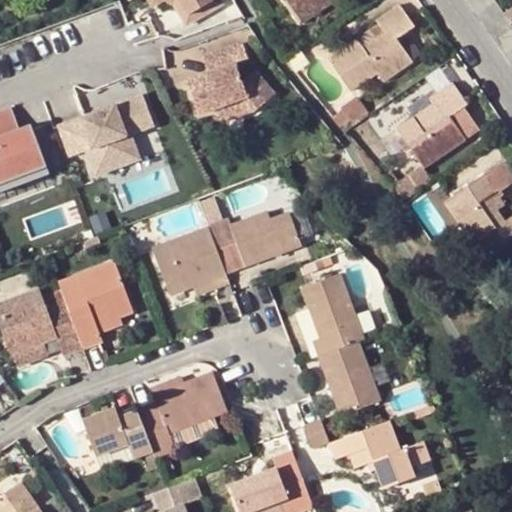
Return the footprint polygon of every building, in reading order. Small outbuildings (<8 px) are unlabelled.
[(167,0),(169,3),(174,0),(186,23),(223,4),(220,0),(167,0)] [(281,0),(298,25),(335,0),(281,0)] [(398,5),(407,18),(423,8),(416,0),(403,0),(398,4),(398,5)] [(383,32),(376,38),(361,48),(355,40),(326,59),(348,91),(375,75),(380,82),(411,62),(395,39),(413,26),(407,18),(398,5),(375,20),(383,32)] [(511,6),(502,13),(510,24),(511,22),(511,6)] [(361,48),(376,38),(370,30),(355,40),(361,48)] [(185,78),(197,110),(214,104),(240,95),(252,108),(272,92),(253,68),(239,78),(233,60),(245,55),(240,40),(209,51),(214,67),(206,70),(185,78)] [(200,54),(206,70),(214,67),(209,51),(200,54)] [(465,104),(451,83),(428,99),(431,104),(436,111),(417,125),(411,117),(395,128),(422,168),(462,140),(460,134),(447,116),(465,104)] [(137,89),(56,122),(69,156),(84,150),(93,173),(124,162),(114,138),(128,132),(151,123),(137,89)] [(214,104),(220,120),(252,108),(240,95),(214,104)] [(360,101),(333,119),(344,131),(370,114),(360,101)] [(417,125),(436,111),(431,104),(411,117),(417,125)] [(19,130),(10,105),(0,108),(0,183),(46,167),(30,125),(19,130)] [(114,138),(124,162),(138,156),(128,132),(114,138)] [(511,176),(502,162),(441,202),(470,245),(474,242),(485,258),(507,244),(504,239),(511,232),(511,215),(504,221),(497,212),(491,204),(491,203),(498,198),(495,194),(511,182),(511,176)] [(217,198),(205,203),(212,222),(224,218),(217,198)] [(504,206),(498,198),(491,204),(497,212),(504,206)] [(214,225),(215,230),(230,269),(304,241),(292,210),(273,217),(270,210),(227,225),(224,218),(212,222),(214,225)] [(215,230),(214,225),(157,246),(173,288),(196,280),(198,286),(219,278),(222,287),(235,282),(230,269),(215,230)] [(466,280),(474,274),(455,250),(445,258),(454,270),(457,268),(466,280)] [(329,255),(309,263),(312,271),(333,264),(329,255)] [(70,300),(74,310),(84,339),(87,346),(108,338),(105,331),(102,324),(124,315),(139,309),(121,261),(63,282),(65,285),(70,300)] [(511,264),(511,262),(475,282),(480,292),(511,274),(511,264)] [(318,339),(324,353),(325,352),(334,349),(364,337),(368,336),(343,273),(305,286),(313,306),(324,338),(318,339)] [(196,280),(173,288),(176,295),(194,288),(197,297),(222,287),(219,278),(198,286),(196,280)] [(68,352),(87,346),(84,339),(74,310),(70,300),(53,307),(47,292),(44,284),(0,300),(0,306),(16,349),(61,332),(65,344),(68,352)] [(70,300),(65,285),(47,292),(53,307),(70,300)] [(324,338),(313,306),(300,311),(317,355),(324,353),(318,339),(324,338)] [(127,323),(124,315),(102,324),(105,331),(127,323)] [(20,360),(65,344),(61,332),(16,349),(20,360)] [(387,400),(364,337),(334,349),(325,352),(349,415),(387,400)] [(160,400),(142,406),(156,445),(159,453),(178,445),(171,428),(228,407),(215,370),(187,380),(157,392),(160,400)] [(157,392),(187,380),(185,372),(155,384),(157,392)] [(156,445),(142,406),(123,414),(119,403),(88,415),(101,450),(109,446),(130,438),(136,453),(143,450),(156,445)] [(413,411),(416,419),(436,412),(433,403),(413,411)] [(377,417),(379,423),(388,420),(386,413),(377,417)] [(326,416),(310,422),(318,446),(335,439),(326,416)] [(407,444),(396,417),(388,420),(379,423),(340,438),(335,439),(342,456),(355,451),(359,464),(379,455),(390,483),(421,472),(419,464),(437,456),(430,435),(407,444)] [(130,438),(109,446),(115,461),(136,453),(130,438)] [(143,450),(149,467),(162,461),(159,453),(156,445),(143,450)] [(296,509),(316,501),(296,445),(275,454),(278,463),(233,482),(245,511),(290,494),(296,509)] [(206,495),(199,474),(180,480),(170,485),(155,490),(161,508),(151,511),(190,511),(187,502),(206,495)] [(421,484),(426,498),(442,492),(437,478),(421,484)] [(46,511),(25,479),(0,495),(0,509),(1,511),(46,511)] [(451,489),(461,511),(471,511),(471,482),(451,489)] [(290,494),(245,511),(244,511),(288,511),(296,509),(290,494)]
